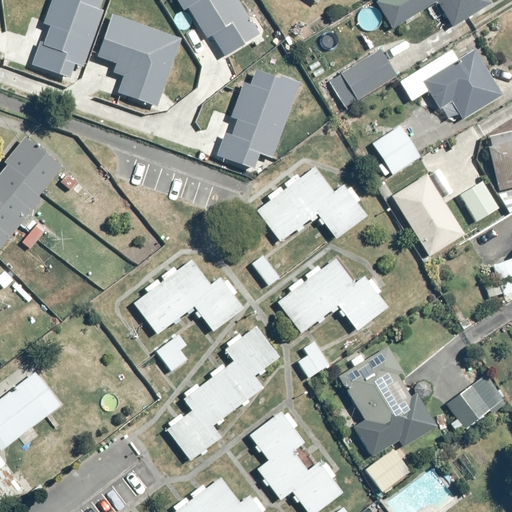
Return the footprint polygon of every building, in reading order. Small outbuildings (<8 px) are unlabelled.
[(491,3),(488,0),(379,0),(376,2),(392,29),(437,1),(453,27),(491,3)] [(327,81),(344,107),(396,75),(380,48),(327,81)] [(428,90),(440,108),(447,120),(459,113),(462,119),(502,93),(474,49),(457,60),(451,50),(399,82),(411,101),(428,90)] [(420,157),(400,125),(371,143),(391,175),(420,157)] [(0,167),(0,169),(2,171),(0,173),(0,248),(41,199),(37,195),(62,165),(27,135),(0,167)] [(511,186),(511,140),(488,146),(499,189),(511,186)] [(265,197),(267,200),(256,208),(280,242),(319,215),(335,238),(368,215),(346,184),(334,193),(315,166),(300,177),(298,174),(265,197)] [(463,234),(427,175),(392,196),(428,255),(463,234)] [(498,208),(483,181),(459,195),(474,222),(498,208)] [(286,289),(290,295),(278,304),(300,333),(338,305),(356,330),(388,307),(364,275),(354,284),(334,257),(320,268),(318,265),(286,289)] [(192,258),(176,270),(173,266),(143,288),(146,292),(133,302),(157,334),(195,306),(213,331),(245,307),(222,277),(212,285),(192,258)] [(511,260),(511,258),(490,268),(504,296),(511,292),(511,260)] [(208,375),(210,377),(197,387),(195,385),(181,396),(192,409),(167,429),(191,461),(221,437),(213,427),(263,387),(254,376),(280,356),(255,324),(224,348),(233,359),(225,366),(223,363),(208,375)] [(187,344),(179,333),(154,351),(170,372),(188,360),(180,349),(187,344)] [(329,363),(313,340),(300,349),(305,355),(296,361),(308,378),(329,363)] [(362,361),(360,358),(349,365),(353,371),(338,381),(366,420),(354,429),(373,457),(401,438),(406,445),(438,423),(416,391),(409,395),(391,369),(398,365),(384,346),(362,361)] [(0,451),(61,404),(35,371),(0,398),(0,509),(24,491),(0,459),(0,451)] [(291,452),(306,442),(283,410),(249,435),(268,460),(257,469),(280,500),(292,492),(307,511),(316,511),(344,492),(321,461),(306,472),(291,452)] [(410,471),(393,448),(364,469),(380,492),(410,471)] [(220,477),(203,489),(200,485),(173,504),(177,509),(172,511),(264,511),(252,494),(240,503),(220,477)]
